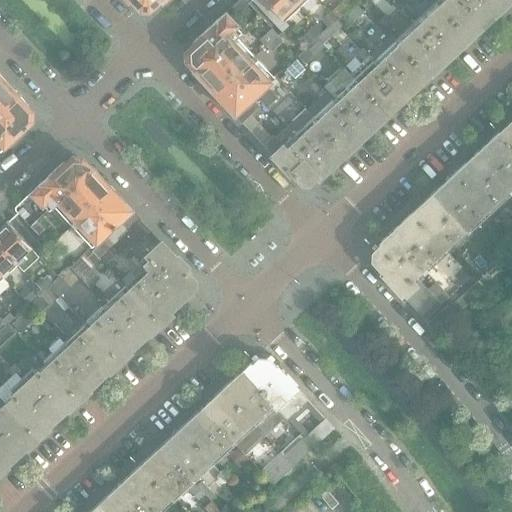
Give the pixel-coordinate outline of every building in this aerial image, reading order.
[(234,37),(238,34),(233,29),(236,26),(231,20),(249,4),(245,0),(238,0),(224,13),(192,43),(193,45),(188,50),(188,62),(194,68),(193,69),(196,72),(234,37)] [(261,11),(268,4),(264,0),(257,7),(261,11)] [(302,5),(297,0),(263,0),(264,0),(268,4),(271,7),(275,11),(278,15),(281,18),(285,21),(302,5)] [(337,18),(350,6),(344,0),(342,0),(331,12),(337,18)] [(508,0),(442,0),(437,5),(468,38),(508,0)] [(264,14),(271,7),(268,4),(261,11),(264,14)] [(406,4),(402,8),(410,17),(414,13),(406,4)] [(468,38),(437,5),(396,43),(427,76),(468,38)] [(267,18),(275,11),(271,7),(264,14),(267,18)] [(402,8),(397,12),(406,21),(410,17),(402,8)] [(360,17),(352,9),(345,15),(354,23),(360,17)] [(271,21),(278,15),(275,11),(267,18),(271,21)] [(274,25),(281,18),(278,15),(271,21),(271,22),(274,25)] [(328,25),(320,16),(316,19),(325,28),(328,25)] [(383,29),(390,22),(384,16),(377,23),(383,29)] [(277,28),(285,21),(281,18),(274,25),(277,28)] [(325,28),(316,19),(313,22),(322,31),(325,28)] [(326,41),(342,26),(336,19),(316,38),(327,50),(331,47),(326,41)] [(281,32),(288,25),(288,24),(285,21),(277,28),(281,32)] [(306,46),(321,32),(314,25),(300,39),(306,46)] [(265,46),(277,35),(271,29),(259,40),(265,46)] [(364,36),(358,30),(352,35),(358,42),(364,36)] [(271,52),(283,41),(277,35),(265,46),(271,52)] [(427,76),(396,43),(390,36),(350,74),(386,113),(427,76)] [(272,78),(253,57),(234,37),(196,72),(195,72),(233,114),(251,97),(272,78)] [(290,77),(302,66),(295,59),(283,70),(290,77)] [(386,113),(350,74),(329,94),(335,100),(316,118),(343,148),(346,151),(386,113)] [(330,86),(320,75),(315,80),(327,93),(330,90),(330,86)] [(30,120),(30,111),(27,107),(28,106),(0,76),(0,149),(26,126),(25,125),(30,120)] [(276,98),(264,86),(254,95),(267,107),(276,98)] [(241,123),(259,105),(251,97),(233,114),(241,123)] [(343,148),(316,118),(314,120),(305,109),(274,138),(272,136),(262,145),(288,173),(290,172),(298,181),(310,181),(316,176),(317,177),(346,151),(343,148)] [(511,119),(498,132),(511,146),(511,119)] [(488,209),(511,186),(511,146),(498,132),(455,173),(488,209)] [(55,203),(91,168),(88,166),(82,160),(70,159),(64,164),(63,162),(30,193),(41,204),(45,200),(51,207),(55,203)] [(130,209),(111,188),(92,168),(91,168),(55,203),(93,243),(130,209)] [(445,250),(488,209),(455,173),(411,213),(445,250)] [(140,219),(133,213),(130,216),(136,222),(140,219)] [(415,278),(445,250),(411,213),(381,241),(382,243),(375,250),(374,262),(382,271),(380,273),(424,320),(449,297),(436,283),(440,280),(432,271),(427,276),(434,283),(426,290),(415,278)] [(13,216),(7,222),(10,226),(17,220),(13,216)] [(136,222),(130,216),(127,219),(133,225),(136,222)] [(129,250),(150,230),(140,219),(136,222),(133,225),(130,228),(127,231),(124,234),(120,237),(118,240),(129,250)] [(133,225),(127,219),(124,222),(130,228),(133,225)] [(17,220),(10,226),(14,230),(20,224),(17,220)] [(23,271),(38,257),(34,253),(31,249),(27,245),(24,242),(20,238),(17,234),(14,230),(10,226),(7,222),(5,221),(0,225),(0,244),(1,246),(1,249),(16,265),(17,265),(23,271)] [(44,230),(36,221),(30,227),(38,235),(44,230)] [(130,228),(124,222),(120,225),(127,231),(130,228)] [(20,224),(14,230),(17,234),(23,228),(20,224)] [(127,231),(120,225),(117,228),(124,234),(127,231)] [(23,228),(17,234),(20,238),(27,232),(23,228)] [(124,234),(117,228),(114,231),(120,237),(124,234)] [(120,237),(114,231),(111,234),(117,241),(118,240),(120,237)] [(27,232),(20,238),(24,242),(30,235),(27,232)] [(117,241),(111,234),(107,237),(114,244),(117,241)] [(30,235),(24,242),(27,245),(34,239),(30,235)] [(114,244),(107,237),(104,240),(111,247),(114,244)] [(34,239),(27,245),(31,249),(37,243),(34,239)] [(111,247),(104,240),(101,243),(108,250),(111,247)] [(185,272),(187,270),(160,241),(145,255),(148,258),(142,264),(146,269),(136,278),(130,271),(121,280),(127,287),(126,288),(160,323),(170,314),(167,311),(192,288),(192,279),(185,272)] [(37,243),(31,249),(34,253),(41,247),(37,243)] [(108,250),(101,243),(98,246),(104,253),(108,250)] [(16,265),(1,249),(1,246),(0,244),(0,276),(2,278),(16,265)] [(104,253),(98,246),(95,248),(101,256),(104,253)] [(41,247),(34,253),(38,257),(44,251),(43,249),(41,247)] [(101,256),(95,248),(91,252),(98,259),(101,256)] [(141,263),(134,255),(129,260),(136,267),(141,263)] [(87,269),(77,259),(69,267),(79,277),(87,269)] [(493,280),(503,271),(497,265),(487,274),(493,280)] [(41,290),(51,281),(46,275),(42,279),(40,277),(34,283),(41,290)] [(69,287),(58,276),(48,286),(59,297),(69,287)] [(481,291),(475,283),(470,287),(477,295),(481,291)] [(27,304),(39,293),(32,285),(20,296),(27,304)] [(477,295),(470,287),(466,291),(473,299),(477,295)] [(160,323),(126,288),(85,326),(118,362),(129,352),(128,351),(136,343),(140,339),(148,331),(150,333),(160,323)] [(473,299),(466,291),(462,295),(468,303),(473,299)] [(468,303),(462,295),(457,300),(464,307),(468,303)] [(48,306),(39,296),(30,305),(40,315),(48,306)] [(26,305),(19,297),(11,304),(18,312),(26,305)] [(464,307),(457,300),(453,304),(460,311),(464,307)] [(460,311),(453,304),(449,308),(455,315),(460,311)] [(455,315),(449,308),(446,305),(430,321),(429,320),(427,323),(436,333),(455,315)] [(20,332),(34,318),(25,310),(11,324),(20,332)] [(7,324),(14,318),(9,313),(0,321),(5,326),(7,324)] [(0,346),(15,332),(7,324),(5,326),(0,330),(0,346)] [(118,362),(85,326),(44,364),(77,400),(88,390),(87,389),(99,377),(107,370),(109,371),(118,362)] [(64,335),(55,326),(51,330),(60,339),(64,335)] [(275,407),(295,387),(276,366),(274,367),(269,362),(254,361),(250,365),(249,364),(221,389),(251,421),(271,403),(275,407)] [(77,400),(44,364),(43,364),(36,370),(34,368),(8,392),(10,395),(3,401),(37,437),(47,428),(46,427),(58,415),(66,408),(67,409),(77,400)] [(21,372),(14,365),(11,368),(17,376),(21,372)] [(17,376),(11,368),(7,372),(14,379),(17,376)] [(242,452),(262,434),(251,422),(251,421),(221,389),(180,427),(210,460),(231,441),(242,452)] [(37,437),(3,401),(0,398),(0,471),(6,466),(5,465),(8,462),(25,446),(26,447),(37,437)] [(313,447),(333,428),(324,419),(304,438),(313,447)] [(169,498),(210,460),(180,427),(139,465),(169,498)] [(273,484),(292,465),(284,458),(266,477),(273,484)] [(106,511),(153,511),(169,498),(139,465),(98,503),(106,511)] [(215,497),(201,482),(196,486),(204,494),(210,501),(215,497)] [(204,494),(196,486),(190,491),(198,500),(204,494)] [(106,511),(98,503),(88,511),(106,511)]
